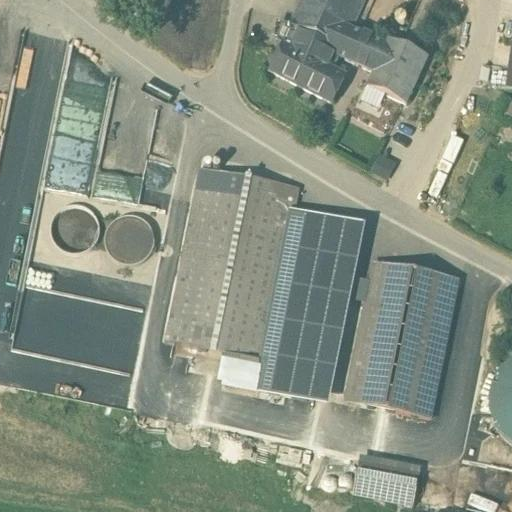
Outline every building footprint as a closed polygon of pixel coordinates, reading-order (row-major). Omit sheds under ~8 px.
[(299,0),(288,26),(293,29),(341,50),(348,36),(363,0),(299,0)] [(341,50),(293,29),(274,73),(335,100),(344,79),(331,73),(338,58),(341,50)] [(343,60),(353,38),(348,36),(341,50),(338,58),(343,60)] [(385,52),(353,38),(343,60),(375,74),(385,52)] [(427,60),(388,44),(385,52),(375,74),(370,86),(408,103),(427,60)] [(381,154),(371,172),(389,182),(399,164),(381,154)] [(165,345),(232,359),(264,365),(294,216),(299,191),(200,171),(165,345)] [(82,210),(66,211),(53,223),(51,239),(60,253),(76,258),(92,252),(99,237),(96,221),(82,210)] [(364,230),(294,216),(264,365),(258,393),(329,407),(364,230)] [(137,220),(121,221),(108,232),(106,249),(115,263),(131,268),(147,262),(154,247),(151,230),(137,220)] [(458,283),(374,266),(346,405),(430,422),(458,283)] [(84,333),(95,290),(78,286),(71,315),(61,312),(57,326),(84,333)] [(258,393),(264,365),(232,359),(227,387),(258,393)] [(511,452),(511,363),(504,368),(492,383),(486,402),(488,422),(497,440),(511,452)] [(264,437),(233,431),(227,460),(258,466),(264,437)] [(301,469),(304,441),(272,437),(268,465),(301,469)] [(309,453),(307,472),(321,473),(323,454),(309,453)] [(359,459),(334,454),(328,486),(352,490),(359,459)] [(420,477),(360,465),(353,498),(413,510),(420,477)]
